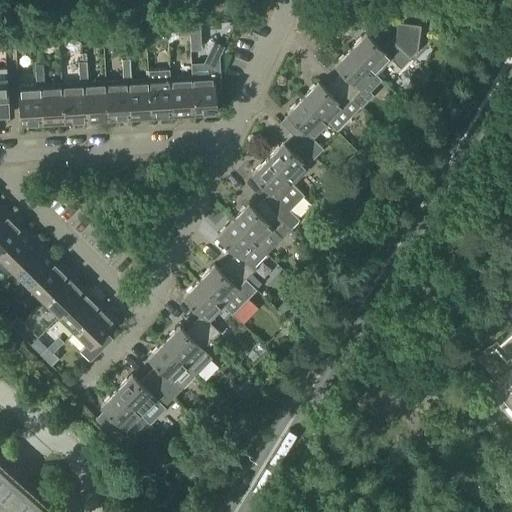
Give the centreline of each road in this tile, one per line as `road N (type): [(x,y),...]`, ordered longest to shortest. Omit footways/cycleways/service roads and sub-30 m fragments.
road 1 (secondary): [(236,511),(511,58)]
road 2 (residential): [(0,154),(226,140),(287,0)]
